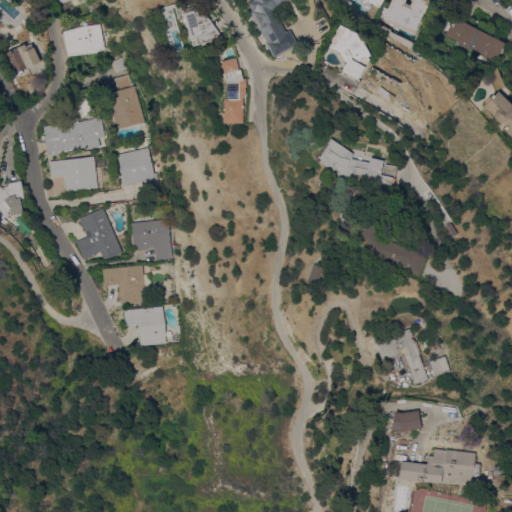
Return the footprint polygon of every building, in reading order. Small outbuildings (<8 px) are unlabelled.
[(289,0),(277,7),(278,9),(275,10),(286,31),(291,29),(299,44),(275,58),(267,43),(268,42),(260,29),(263,27),(262,24),(260,24),(256,23),(254,19),(255,16),(257,14),(256,12),(254,13),(248,3),(254,0),(252,0),(251,1),(250,0),(289,0)] [(383,0),(379,8),(366,0),(383,0)] [(396,22),(395,23),(384,18),(388,7),(389,7),(392,0),(406,0),(405,3),(410,5),(412,0),(431,0),(425,14),(424,13),(416,31),(396,22)] [(222,38),(194,46),(192,40),(189,41),(186,31),(189,30),(189,29),(187,29),(184,19),(183,19),(180,10),(183,8),(185,8),(186,7),(191,7),(192,11),(194,10),(193,7),(194,7),(194,5),(198,4),(198,6),(199,5),(222,38)] [(472,48),(471,51),(457,44),(458,42),(445,35),(455,17),(504,43),(499,53),(491,48),(486,58),(482,54),(472,48)] [(81,26),(100,24),(105,50),(68,57),(63,32),(66,31),(81,26)] [(362,40),(363,40),(371,55),(369,57),(370,60),(358,80),(343,71),(347,63),(345,61),(340,52),(329,47),(340,25),(358,33),(362,40)] [(41,62),(14,74),(5,53),(25,44),(27,47),(32,45),(33,48),(34,47),(41,62)] [(122,57),(128,68),(117,74),(111,62),(122,57)] [(237,58),(239,69),(241,69),(244,79),(247,78),(247,87),(246,87),(246,90),(246,93),(245,95),(244,98),(244,123),(224,123),(224,113),(225,113),(225,99),(227,99),(227,96),(227,90),(228,83),(222,61),(237,58)] [(117,129),(112,112),(114,111),(109,93),(134,86),(145,121),(117,129)] [(511,104),(511,137),(504,129),(506,126),(501,122),(499,122),(497,121),(496,119),(495,116),(492,113),(491,114),(484,106),(486,104),(484,102),(490,97),(491,98),(498,91),(511,104)] [(101,117),(105,137),(98,138),(100,146),(82,150),(82,148),(48,155),(44,137),(46,136),(44,126),(58,123),(58,126),(101,117)] [(352,159),(369,163),(371,158),(384,161),(383,164),(397,167),(394,182),(392,182),(391,185),(379,182),(380,178),(377,178),(375,183),(345,176),(345,174),(336,170),(335,173),(316,160),(320,155),(321,156),(329,144),(328,143),(332,138),(353,154),(352,159)] [(148,147),(154,173),(157,173),(160,189),(144,193),(142,181),(125,185),(118,154),(148,147)] [(94,156),(98,188),(66,192),(64,176),(52,178),(50,161),(94,156)] [(22,181),(25,198),(14,200),(18,207),(19,206),(23,212),(10,222),(0,217),(0,186),(1,186),(2,188),(9,185),(9,183),(20,181),(22,181)] [(109,259),(105,261),(104,259),(101,252),(84,260),(76,241),(88,237),(80,218),(104,208),(123,253),(109,259)] [(169,219),(173,258),(156,260),(155,246),(145,247),(146,250),(134,251),(131,223),(169,219)] [(458,234),(451,238),(444,227),(451,223),(458,234)] [(428,255),(420,276),(405,270),(406,268),(373,255),(358,237),(373,224),(384,239),(428,255)] [(325,268),(319,286),(307,282),(314,264),(325,268)] [(147,302),(121,305),(119,284),(105,285),(103,269),(143,265),(147,302)] [(141,346),(139,325),(126,326),(124,310),(163,306),(166,324),(166,343),(141,346)] [(403,353),(400,354),(401,355),(383,361),(377,345),(395,339),(395,340),(398,339),(396,334),(411,328),(415,342),(416,341),(421,353),(419,354),(423,364),(446,356),(451,371),(428,379),(428,380),(414,385),(403,353)] [(419,411),(422,428),(402,432),(392,430),(395,413),(402,414),(419,411)] [(476,453),(475,463),(480,464),(479,478),(473,477),(472,484),(450,481),(450,484),(442,483),(442,484),(400,479),(402,461),(427,464),(428,455),(434,456),(434,449),(476,453)]
